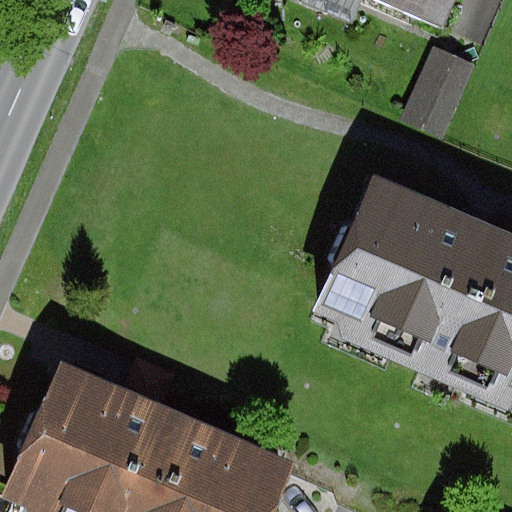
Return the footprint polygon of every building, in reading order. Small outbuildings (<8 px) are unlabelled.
[(458,0),(370,0),(445,32),(458,0)] [(474,67),(435,50),(405,118),(443,136),(474,67)] [(511,234),(478,221),(394,189),(338,331),(511,398),(511,234)] [(132,384),(166,393),(174,364),(139,355),(132,384)] [(265,511),(289,459),(72,366),(12,505),(28,511),(265,511)]
